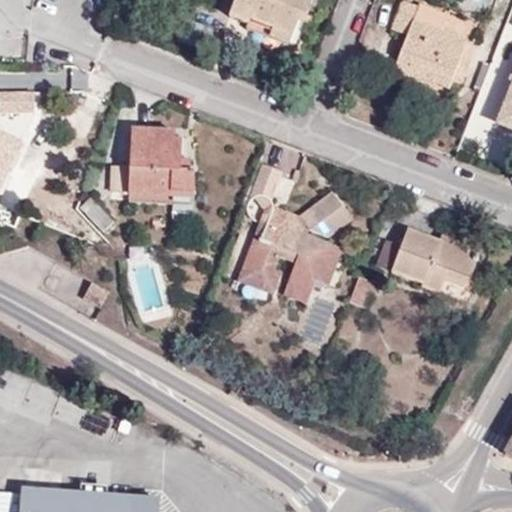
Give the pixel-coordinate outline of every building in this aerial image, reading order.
[(236,0),(230,17),(248,25),(251,19),(293,36),(300,14),(306,16),(313,0),(236,0)] [(413,20),(418,8),(403,2),(392,28),(408,35),(396,66),(437,83),(458,92),(476,47),(468,45),(469,42),(443,31),(413,20)] [(447,19),(418,8),(413,20),(443,31),(447,19)] [(251,19),(248,25),(248,28),(290,45),(293,36),(251,19)] [(437,83),(396,66),(392,77),(432,93),(437,83)] [(511,89),(498,123),(511,128),(511,89)] [(182,142),(174,142),(175,132),(132,130),(131,168),(114,167),(112,194),(129,194),(129,196),(193,199),(195,173),(190,172),(180,172),(181,160),(182,142)] [(0,191),(21,143),(0,133),(0,191)] [(181,160),(180,172),(190,172),(191,161),(181,160)] [(282,173),(264,166),(251,199),(253,200),(255,198),(257,197),(259,197),(261,197),(264,197),(266,198),(268,199),(270,200),(271,202),(282,173)] [(329,238),(338,231),(336,228),(333,223),(347,213),(333,193),(300,218),(288,213),(284,222),(270,216),(247,276),(270,285),(275,272),(280,259),(297,265),(288,288),(311,297),(317,282),(324,285),(331,266),(325,264),(332,245),(307,236),(305,242),(302,241),(307,226),(310,228),(309,231),(329,238)] [(129,204),(193,206),(193,199),(129,196),(129,204)] [(247,276),(270,216),(284,222),(288,213),(274,208),(271,202),(270,200),(268,199),(266,198),(264,197),(261,197),(259,197),(257,197),(255,198),(253,200),(255,200),(264,211),(236,284),(274,298),(283,275),(275,272),(270,285),(247,276)] [(333,223),(336,228),(350,217),(347,213),(333,223)] [(307,236),(309,231),(310,228),(307,226),(302,241),(305,242),(307,236)] [(402,247),(393,274),(423,285),(422,287),(440,294),(446,280),(467,289),(480,256),(459,248),(458,249),(448,245),(450,239),(443,236),(439,242),(409,230),(402,247)] [(458,249),(459,248),(460,243),(450,239),(448,245),(458,249)] [(375,267),(393,274),(402,247),(386,240),(375,267)] [(331,266),(324,285),(327,286),(341,249),(332,245),(325,264),(331,266)] [(376,284),(359,277),(350,302),(366,309),(376,284)] [(109,294),(92,284),(84,298),(101,308),(109,294)] [(308,305),(311,297),(288,288),(285,297),(308,305)] [(0,511),(160,511),(161,500),(23,489),(21,496),(0,493),(0,511)]
